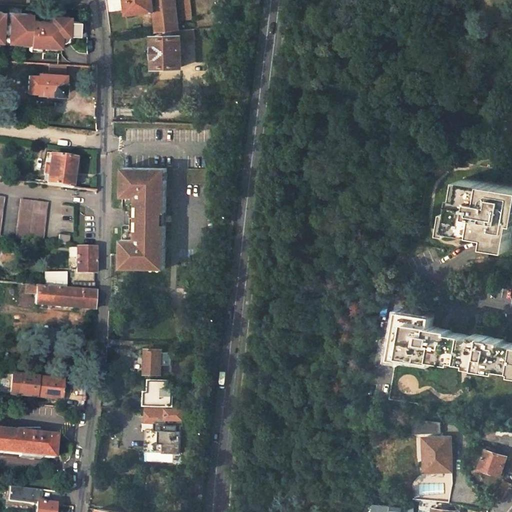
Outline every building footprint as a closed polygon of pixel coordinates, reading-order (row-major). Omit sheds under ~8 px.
[(129,14),(155,11),(157,32),(164,32),(179,30),(178,21),(193,19),(190,0),(106,0),(108,11),(129,9),(129,14)] [(77,30),(78,21),(67,20),(67,16),(49,15),(48,20),(29,19),(30,13),(7,12),(7,20),(0,20),(0,16),(0,11),(0,34),(6,35),(5,45),(27,46),(27,44),(57,46),(58,34),(70,35),(77,35),(77,30)] [(164,32),(163,36),(155,37),(155,68),(181,66),(181,40),(194,39),(194,29),(179,30),(164,32)] [(69,39),(70,37),(70,35),(58,34),(57,46),(61,45),(66,43),(69,39)] [(26,75),(25,89),(35,89),(35,93),(63,95),(65,74),(64,74),(65,64),(48,63),(47,73),(37,72),(36,76),(26,75)] [(71,187),(75,159),(50,156),(50,153),(45,152),(41,183),(71,187)] [(164,168),(121,167),(121,184),(164,185),(164,168)] [(511,186),(462,178),(459,196),(456,195),(453,210),(450,209),(446,231),(454,232),(454,230),(491,236),(490,245),(511,249),(511,186)] [(163,222),(163,216),(164,185),(121,184),(121,208),(123,211),(129,211),(128,224),(123,224),(121,227),(121,237),(163,239),(163,222)] [(44,243),(49,203),(22,200),(17,239),(44,243)] [(70,246),(71,238),(60,236),(59,245),(70,246)] [(120,268),(162,269),(163,254),(163,239),(121,237),(120,268)] [(94,249),(75,249),(75,273),(94,273),(94,249)] [(62,286),(61,272),(44,273),(43,285),(62,286)] [(93,292),(26,286),(25,292),(35,293),(34,304),(93,309),(93,292)] [(399,308),(391,356),(400,358),(401,355),(432,360),(432,358),(451,361),(452,358),(468,361),(468,364),(498,369),(498,367),(511,368),(511,341),(504,340),(504,337),(473,332),(472,334),(450,330),(450,328),(431,324),(433,314),(399,308)] [(106,339),(106,347),(121,348),(134,348),(135,340),(106,339)] [(162,352),(162,349),(147,349),(146,374),(161,374),(161,373),(162,352)] [(161,373),(171,374),(172,352),(162,352),(161,373)] [(19,395),(21,375),(13,374),(11,394),(19,395)] [(62,399),(64,380),(21,375),(19,395),(62,399)] [(145,402),(173,403),(174,387),(169,387),(169,380),(151,379),(150,390),(146,391),(146,395),(144,395),(143,396),(142,398),(142,400),(144,401),(145,402)] [(100,407),(115,407),(115,397),(101,397),(100,407)] [(83,410),(84,400),(71,399),(70,408),(83,410)] [(145,408),(145,422),(150,422),(150,430),(144,430),(144,445),(148,445),(148,452),(180,453),(180,425),(182,425),(182,410),(145,408)] [(0,430),(0,452),(53,458),(55,436),(0,430)] [(511,432),(498,430),(497,441),(510,443),(510,445),(511,445),(511,432)] [(430,456),(430,471),(452,471),(451,436),(424,437),(424,456),(430,456)] [(486,450),(480,468),(500,475),(507,456),(486,450)] [(499,502),(511,483),(503,480),(492,498),(499,502)] [(52,511),(53,504),(35,502),(34,511),(52,511)]
